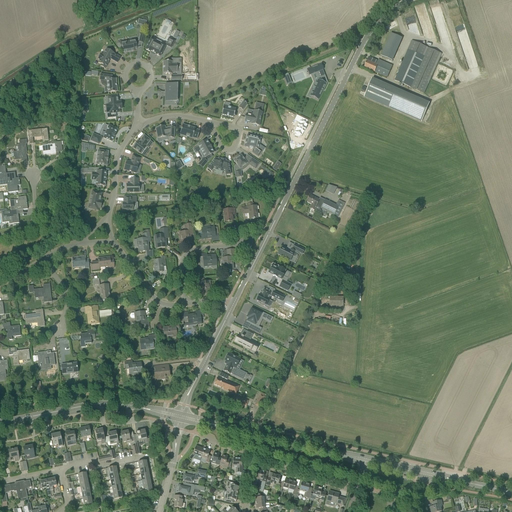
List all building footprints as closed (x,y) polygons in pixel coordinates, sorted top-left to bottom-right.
[(391,33),(389,37),(400,42),(402,38),(392,33),(391,33)] [(389,37),(384,48),(395,53),(400,42),(389,37)] [(155,54),(155,55),(160,57),(165,47),(161,44),(160,45),(155,43),(156,42),(150,39),(145,50),(150,52),(150,51),(155,54)] [(168,39),(165,45),(171,48),(174,41),(168,39)] [(137,49),(135,40),(119,43),(120,49),(122,49),(123,53),(134,51),(134,50),(137,49)] [(395,81),(423,93),(441,54),(412,41),(395,81)] [(384,48),(381,56),(382,56),(392,61),(395,53),(384,48)] [(98,57),(98,58),(98,59),(100,60),(98,63),(101,65),(100,66),(105,69),(108,64),(108,63),(110,59),(117,63),(120,58),(114,54),(114,53),(106,49),(103,55),(101,54),(100,55),(99,55),(98,57)] [(364,68),(369,70),(375,72),(388,77),(392,65),(378,59),(378,61),(369,57),(364,68)] [(178,65),(178,59),(171,59),(171,62),(163,62),(163,74),(171,74),(171,72),(177,72),(177,65),(178,65)] [(324,90),(327,82),(325,77),(324,78),(323,77),(320,78),(317,72),(323,69),(321,64),(307,69),(309,75),(315,73),(318,80),(312,91),(310,90),(307,96),(310,98),(310,97),(318,100),(323,89),(324,90)] [(99,80),(102,81),(103,82),(103,83),(104,84),(105,85),(106,85),(107,85),(108,93),(117,92),(116,79),(111,80),(110,76),(100,74),(99,80)] [(388,106),(394,93),(369,83),(364,96),(388,106)] [(177,98),(177,93),(175,93),(175,89),(177,90),(177,84),(165,84),(164,92),(165,92),(165,97),(165,96),(164,96),(164,105),(178,106),(178,104),(174,104),(175,98),(177,98)] [(121,108),(122,107),(122,104),(121,103),(121,102),(118,102),(117,96),(108,97),(109,105),(106,105),(106,112),(109,112),(109,113),(119,112),(118,110),(120,110),(120,109),(121,109),(121,108)] [(242,110),(247,104),(243,101),(239,108),(242,110)] [(221,115),(233,117),(235,109),(223,106),(221,115)] [(244,122),(251,123),(251,124),(259,126),(262,112),(263,107),(255,106),(254,111),(254,110),(253,115),(246,114),(244,122)] [(296,138),(300,138),(301,138),(302,137),(303,135),(304,136),(305,134),(305,135),(308,130),(307,130),(309,127),(307,127),(309,123),(298,118),(296,122),(300,125),(295,135),(297,135),(296,138)] [(103,138),(112,142),(114,137),(115,134),(117,129),(108,126),(105,125),(103,129),(107,130),(103,138)] [(179,135),(183,136),(187,138),(187,137),(192,138),(197,139),(200,131),(195,129),(182,125),(179,135)] [(164,126),(155,128),(158,139),(161,138),(162,141),(169,140),(169,138),(174,138),(174,127),(168,127),(168,129),(165,129),(164,126)] [(33,144),(33,138),(43,137),(44,141),(48,140),(47,129),(28,131),(29,144),(33,144)] [(81,141),(88,142),(90,137),(81,134),(81,141)] [(90,141),(99,144),(101,138),(93,134),(90,141)] [(244,147),(253,149),(252,153),(258,157),(262,152),(258,149),(260,139),(247,135),(244,147)] [(133,148),(141,154),(146,147),(148,149),(152,143),(149,141),(150,140),(144,136),(138,144),(137,143),(135,145),(134,145),(133,146),(133,147),(133,148)] [(27,154),(26,144),(27,144),(26,140),(19,141),(19,145),(17,145),(18,152),(13,152),(13,156),(14,160),(21,160),(21,162),(27,161),(26,154),(27,154)] [(193,150),(195,153),(201,150),(205,158),(213,153),(211,148),(212,148),(209,144),(209,145),(206,140),(198,145),(198,146),(193,150)] [(62,151),(61,142),(52,143),(52,145),(42,146),(43,155),(56,154),(55,151),(62,151)] [(108,157),(107,157),(108,152),(98,151),(96,165),(106,166),(107,161),(108,157)] [(126,161),(124,170),(133,173),(139,175),(140,170),(137,169),(138,165),(140,158),(132,155),(130,163),(126,161)] [(236,165),(234,167),(235,171),(235,178),(241,177),(240,170),(239,171),(238,169),(239,169),(240,169),(247,164),(255,169),(259,164),(252,159),(250,162),(245,159),(244,159),(241,155),(237,158),(236,158),(234,160),(233,161),(236,165)] [(230,174),(229,164),(225,163),(226,161),(215,158),(215,159),(214,158),(207,168),(211,171),(213,168),(215,169),(215,170),(222,172),(223,171),(225,172),(225,175),(230,174)] [(198,165),(202,168),(207,162),(203,159),(198,165)] [(100,186),(105,186),(105,185),(106,182),(105,182),(106,172),(97,171),(96,173),(92,173),(92,176),(91,180),(96,181),(95,185),(97,186),(100,186)] [(271,181),(273,173),(269,172),(268,176),(266,175),(265,180),(271,181)] [(7,185),(8,193),(18,192),(17,186),(20,186),(19,178),(15,178),(15,173),(6,174),(7,185)] [(130,184),(126,185),(126,193),(129,193),(135,193),(139,193),(139,184),(137,184),(137,179),(130,179),(130,184)] [(327,192),(335,194),(337,187),(329,185),(327,192)] [(102,203),(102,202),(99,201),(101,194),(92,191),(88,208),(97,210),(98,208),(100,208),(100,207),(101,207),(102,204),(102,203)] [(311,205),(309,209),(314,211),(316,207),(324,211),(324,212),(325,212),(334,216),(334,215),(338,217),(344,206),(337,202),(336,206),(325,200),(324,201),(323,200),(322,201),(321,200),(320,201),(310,196),(309,199),(308,198),(307,201),(307,202),(311,205)] [(9,201),(11,211),(17,211),(27,209),(26,197),(18,198),(18,200),(9,201)] [(131,197),(124,197),(124,203),(122,203),(122,206),(121,207),(121,209),(122,210),(122,211),(133,211),(133,204),(136,204),(136,197),(131,197)] [(247,207),(241,208),(242,214),(249,213),(250,219),(257,218),(256,206),(253,207),(252,204),(252,198),(246,199),(246,204),(247,207)] [(223,210),(225,222),(232,221),(232,215),(235,215),(234,209),(223,210)] [(11,211),(4,212),(1,212),(1,218),(2,223),(9,222),(8,218),(11,218),(12,224),(19,223),(17,211),(11,211)] [(184,225),(185,230),(185,232),(180,233),(180,240),(181,245),(191,244),(190,235),(193,235),(192,228),(191,228),(190,224),(184,225)] [(211,238),(212,241),(218,240),(217,228),(201,229),(202,231),(199,232),(198,233),(198,235),(200,236),(200,239),(211,238)] [(142,234),(143,239),(137,240),(139,252),(148,251),(147,242),(150,242),(149,233),(149,230),(145,231),(145,234),(142,234)] [(165,239),(168,238),(167,231),(160,232),(161,235),(155,236),(156,243),(156,248),(166,247),(165,239)] [(302,254),(304,250),(294,245),(292,249),(302,254)] [(282,258),(286,260),(286,259),(290,261),(292,257),(296,259),(298,254),(290,250),(289,252),(286,250),(285,251),(281,248),(278,255),(282,257),(282,258)] [(224,258),(222,258),(223,271),(233,270),(232,261),(235,261),(234,250),(234,249),(227,250),(227,256),(224,256),(224,258)] [(216,262),(218,262),(217,258),(216,259),(215,255),(207,256),(207,254),(199,254),(201,266),(202,267),(204,267),(204,265),(208,265),(208,266),(212,265),(212,268),(214,269),(217,269),(216,262)] [(165,265),(164,256),(158,257),(158,260),(154,261),(155,268),(153,268),(154,272),(155,272),(163,272),(162,266),(165,265)] [(89,265),(88,260),(84,261),(84,257),(73,259),(74,267),(79,267),(82,266),(82,268),(85,268),(89,268),(89,265)] [(91,263),(92,270),(99,269),(99,267),(107,266),(108,268),(114,268),(113,260),(110,261),(109,258),(98,259),(98,262),(91,263)] [(281,280),(283,275),(288,278),(290,273),(278,267),(279,267),(273,264),(272,264),(271,264),(271,265),(271,266),(272,266),(271,267),(271,268),(268,273),(273,276),(274,277),(274,276),(275,277),(276,278),(281,280)] [(331,275),(328,281),(334,284),(337,278),(331,275)] [(196,280),(197,287),(200,286),(201,295),(211,294),(209,281),(204,282),(203,279),(196,280)] [(287,291),(290,285),(282,281),(279,287),(287,291)] [(28,287),(29,292),(33,292),(34,297),(43,296),(44,303),(52,302),(50,284),(43,285),(43,289),(33,290),(33,286),(28,287)] [(99,286),(101,300),(110,299),(108,285),(99,286)] [(284,297),(273,292),(272,293),(264,289),(260,296),(259,295),(258,296),(257,296),(256,299),(257,300),(256,301),(261,303),(260,304),(265,306),(266,306),(269,300),(268,299),(270,295),(282,302),(284,297)] [(329,310),(343,310),(343,297),(329,297),(329,310)] [(87,314),(88,325),(97,324),(96,311),(98,311),(97,306),(85,308),(86,314),(87,314)] [(24,315),(25,325),(37,323),(37,327),(44,327),(43,310),(35,311),(35,314),(24,315)] [(247,316),(247,318),(248,318),(247,322),(251,323),(248,329),(259,334),(261,328),(255,325),(256,322),(257,323),(260,317),(270,322),(272,318),(273,318),(263,313),(262,314),(259,312),(259,314),(251,310),(249,313),(248,314),(248,315),(247,316)] [(200,318),(203,318),(202,311),(195,311),(196,314),(187,315),(187,312),(181,313),(182,326),(201,324),(200,318)] [(130,316),(130,317),(131,318),(132,319),(135,318),(136,326),(141,325),(142,328),(149,327),(148,320),(145,321),(144,312),(134,313),(131,314),(130,315),(130,316)] [(163,328),(164,333),(164,338),(176,337),(176,331),(179,331),(178,324),(171,324),(172,327),(163,328)] [(21,336),(19,326),(3,328),(3,331),(6,331),(8,341),(12,340),(12,337),(16,336),(16,337),(21,336)] [(79,335),(81,347),(85,347),(85,345),(91,344),(91,340),(95,340),(94,334),(94,330),(87,331),(88,334),(84,335),(79,335)] [(235,342),(251,349),(250,350),(251,350),(255,351),(258,345),(250,341),(253,335),(247,332),(244,338),(243,338),(243,337),(241,336),(241,337),(238,335),(235,342)] [(153,348),(153,343),(156,342),(155,335),(148,336),(148,339),(140,340),(141,350),(153,348)] [(30,360),(29,350),(27,350),(15,351),(14,348),(13,349),(8,349),(9,356),(12,355),(13,365),(18,364),(19,364),(19,362),(29,360),(30,360)] [(38,363),(39,363),(40,365),(39,365),(40,367),(40,371),(46,371),(46,370),(51,369),(50,365),(55,364),(53,353),(47,354),(47,352),(37,353),(38,363)] [(228,354),(228,355),(227,354),(225,358),(226,358),(224,361),(226,362),(225,364),(226,364),(223,371),(230,374),(230,373),(232,375),(243,380),(246,373),(236,368),(240,360),(228,354)] [(125,362),(125,366),(126,369),(129,369),(129,374),(142,373),(141,368),(141,363),(132,364),(132,361),(125,362)] [(63,374),(65,374),(71,373),(77,372),(76,364),(70,365),(69,364),(61,365),(63,374)] [(154,374),(155,375),(155,380),(161,380),(166,379),(165,377),(169,377),(168,366),(163,366),(155,367),(156,373),(154,374)] [(223,389),(232,393),(235,385),(230,383),(217,378),(214,385),(223,388),(223,389)] [(234,396),(232,402),(239,404),(242,404),(242,405),(246,407),(247,405),(246,404),(247,402),(248,402),(248,401),(241,399),(241,398),(234,396)] [(257,399),(254,405),(259,408),(262,402),(257,399)] [(79,429),(81,437),(90,436),(89,427),(79,429)] [(95,431),(97,440),(101,440),(102,444),(105,443),(102,429),(95,431)] [(137,441),(143,440),(144,443),(147,443),(144,430),(136,432),(137,441)] [(65,432),(67,442),(76,441),(74,432),(69,433),(68,431),(65,432)] [(121,433),(122,442),(126,441),(126,443),(132,442),(131,437),(129,438),(128,431),(121,433)] [(118,443),(116,432),(108,434),(109,442),(108,442),(107,443),(108,445),(109,446),(113,445),(113,444),(114,444),(118,443)] [(51,435),(53,445),(58,444),(58,447),(63,447),(60,433),(51,435)] [(23,448),(24,455),(25,456),(25,460),(34,458),(32,446),(23,448)] [(200,461),(202,458),(201,458),(205,448),(203,447),(202,449),(195,446),(193,453),(189,458),(191,460),(192,459),(200,461)] [(201,458),(202,458),(207,459),(206,462),(208,463),(211,457),(208,456),(210,451),(207,450),(207,449),(205,448),(201,458)] [(8,451),(9,454),(6,455),(7,461),(11,461),(10,458),(15,457),(16,461),(19,460),(17,449),(8,451)] [(211,463),(219,465),(221,459),(218,458),(219,454),(214,453),(211,463)] [(221,459),(219,465),(228,467),(229,461),(226,460),(227,457),(222,455),(221,459)] [(242,473),(242,465),(241,464),(241,459),(233,459),(233,467),(236,467),(236,473),(237,473),(236,475),(241,476),(241,473),(242,473)] [(138,465),(139,469),(147,467),(147,464),(148,463),(147,461),(146,461),(138,462),(138,463),(136,463),(137,465),(138,465)] [(105,469),(106,475),(117,473),(116,470),(118,469),(117,467),(116,467),(105,469)] [(139,471),(140,475),(148,473),(148,470),(149,469),(148,467),(147,467),(139,469),(138,469),(138,471),(139,471)] [(262,483),(265,483),(266,481),(267,477),(264,476),(265,471),(261,470),(261,472),(258,471),(255,480),(258,481),(258,479),(262,480),(262,483)] [(185,481),(185,482),(188,483),(189,483),(192,484),(192,480),(196,481),(197,478),(206,480),(206,476),(186,471),(186,472),(187,472),(186,476),(184,475),(183,480),(185,481)] [(78,477),(79,481),(87,479),(86,476),(88,475),(87,473),(86,473),(77,475),(78,475),(76,475),(77,477),(78,477)] [(109,478),(110,481),(118,479),(118,476),(119,475),(118,473),(117,473),(106,475),(107,478),(109,478)] [(141,477),(141,481),(150,479),(149,476),(150,475),(150,473),(148,473),(140,475),(139,475),(139,477),(141,477)] [(268,478),(266,485),(269,486),(270,483),(278,486),(279,482),(280,476),(276,475),(276,476),(272,474),(271,479),(268,478)] [(55,478),(47,480),(50,491),(53,490),(52,487),(56,486),(55,478)] [(79,483),(80,487),(88,485),(88,482),(89,481),(88,479),(87,479),(79,481),(77,481),(78,483),(79,483)] [(111,483),(111,487),(120,486),(120,485),(119,482),(120,481),(120,479),(118,479),(110,481),(109,481),(109,484),(111,483)] [(142,483),(143,487),(151,486),(150,482),(151,482),(151,479),(150,479),(141,481),(140,481),(140,483),(142,483)] [(283,487),(288,489),(291,480),(288,479),(288,480),(285,479),(284,483),(281,482),(279,488),(278,492),(281,493),(282,489),(283,487)] [(46,488),(47,496),(51,495),(50,491),(47,480),(40,481),(40,482),(38,483),(39,489),(46,488)] [(291,480),(288,489),(287,492),(292,494),(296,495),(297,491),(298,487),(295,486),(296,483),(293,482),(293,480),(291,480)] [(24,481),(19,482),(23,499),(27,498),(26,489),(28,489),(28,488),(31,487),(30,481),(24,482),(24,481)] [(228,481),(226,491),(237,494),(239,487),(236,486),(237,483),(228,481)] [(14,484),(9,485),(11,492),(14,491),(14,492),(16,491),(18,500),(23,499),(19,482),(14,483),(14,484)] [(183,483),(182,487),(180,487),(179,492),(181,493),(181,494),(184,495),(184,494),(192,496),(193,492),(192,492),(192,489),(204,492),(205,488),(182,483),(183,483)] [(304,497),(309,499),(312,489),(309,488),(309,485),(301,483),(299,491),(298,494),(304,496),(304,497)] [(11,492),(9,485),(4,486),(4,485),(0,485),(0,492),(2,503),(7,502),(6,493),(8,493),(8,492),(11,492)] [(80,489),(81,493),(90,492),(89,488),(90,488),(90,485),(88,485),(80,487),(79,487),(79,490),(80,489)] [(112,490),(112,493),(121,492),(120,488),(121,488),(121,485),(120,485),(120,486),(111,487),(110,488),(111,490),(112,490)] [(151,486),(143,487),(141,488),(142,490),(143,490),(144,494),(152,492),(152,488),(153,488),(152,485),(151,486)] [(313,495),(316,496),(315,498),(324,501),(326,493),(321,492),(322,489),(315,487),(313,495)] [(82,496),(82,500),(91,498),(90,494),(91,494),(91,491),(90,492),(81,493),(80,494),(80,496),(82,496)] [(121,492),(112,493),(113,493),(109,494),(110,497),(113,496),(114,500),(122,498),(121,494),(123,494),(122,491),(121,492)] [(237,494),(226,491),(224,502),(233,503),(233,500),(236,501),(237,494)] [(325,505),(333,507),(333,505),(338,506),(338,505),(343,506),(345,499),(338,497),(339,494),(329,491),(325,505)] [(254,501),(254,503),(264,503),(266,503),(266,496),(265,496),(258,494),(258,498),(255,498),(255,501),(254,501)] [(182,500),(181,500),(182,497),(174,496),(173,499),(175,499),(174,507),(181,508),(182,500)] [(91,498),(82,500),(81,500),(82,502),(83,502),(84,506),(92,504),(91,500),(93,500),(92,497),(91,498)] [(441,506),(443,506),(441,500),(432,502),(433,506),(430,507),(431,511),(439,511),(442,511),(441,508),(442,508),(441,506)] [(43,507),(38,508),(38,511),(47,511),(50,511),(48,503),(42,504),(43,507)] [(264,503),(254,503),(254,506),(256,506),(256,509),(259,509),(259,511),(260,511),(266,510),(265,506),(264,506),(264,503)]
